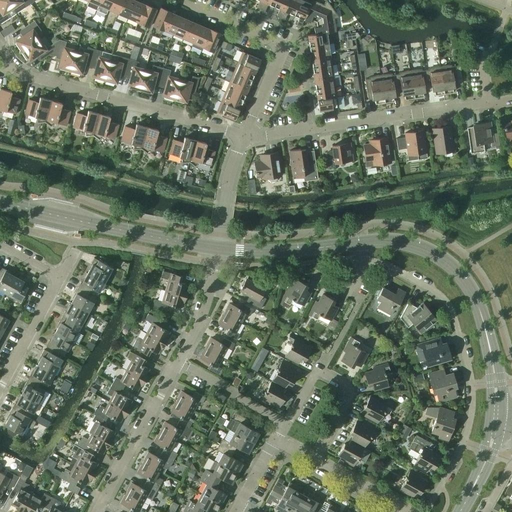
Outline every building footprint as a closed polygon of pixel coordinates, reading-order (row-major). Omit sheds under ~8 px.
[(0,0),(0,23),(16,13),(12,8),(6,0),(0,0)] [(6,0),(12,8),(16,13),(31,3),(28,0),(6,0)] [(86,5),(96,9),(100,0),(88,0),(86,5)] [(106,14),(108,9),(112,0),(100,0),(96,9),(106,14)] [(112,0),(108,9),(118,13),(123,0),(112,0)] [(123,0),(118,13),(128,18),(135,1),(131,0),(123,0)] [(273,7),(276,0),(264,0),(260,10),(265,11),(267,6),(269,5),(273,7)] [(280,18),(288,0),(276,0),(273,7),(278,9),(279,11),(276,16),(280,18)] [(293,15),(299,0),(288,0),(280,18),(284,20),(287,14),(289,13),(293,15)] [(311,0),(299,0),(293,15),(298,17),(298,19),(296,25),(300,27),(303,20),(311,2),(311,0)] [(318,20),(333,9),(326,0),(324,5),(311,0),(311,2),(303,20),(310,22),(310,21),(312,23),(314,19),(318,20)] [(128,18),(138,22),(145,6),(135,1),(128,18)] [(137,23),(148,27),(156,9),(149,6),(149,7),(145,6),(138,22),(137,23)] [(163,31),(164,30),(163,29),(170,13),(166,12),(167,11),(160,8),(153,26),(163,31)] [(327,33),(331,33),(336,32),(334,18),(339,18),(333,9),(318,20),(318,24),(314,25),(315,28),(314,28),(315,34),(315,35),(327,33)] [(163,29),(164,30),(173,34),(180,18),(170,13),(163,29)] [(173,34),(183,38),(190,22),(180,18),(173,34)] [(20,52),(39,39),(35,34),(41,31),(34,21),(20,30),(24,35),(16,41),(17,42),(15,43),(20,52)] [(183,38),(193,42),(200,26),(190,22),(183,38)] [(201,50),(202,48),(203,47),(210,30),(200,26),(193,42),(191,46),(201,50)] [(202,48),(213,52),(221,34),(214,31),(214,32),(210,30),(203,47),(202,48)] [(309,46),(328,44),(332,43),(331,33),(327,33),(315,35),(315,34),(307,35),(308,38),(306,40),(308,42),(309,46)] [(56,44),(55,42),(45,49),(39,39),(20,52),(26,60),(28,59),(29,60),(37,55),(40,60),(49,54),(53,55),(56,44)] [(69,72),(75,51),(64,48),(66,41),(59,40),(55,42),(56,44),(53,55),(61,57),(58,67),(60,67),(59,70),(69,72)] [(310,57),(330,54),(328,44),(309,46),(310,51),(308,53),(310,55),(310,57)] [(90,65),(94,49),(88,47),(87,51),(83,50),(82,53),(75,51),(69,72),(79,75),(80,73),(81,73),(84,64),(90,65)] [(104,82),(110,60),(99,57),(101,51),(94,49),(90,65),(96,67),(93,76),(95,77),(94,79),(104,82)] [(242,52),(238,62),(256,70),(256,68),(259,67),(258,64),(260,59),(242,52)] [(312,68),(331,65),(330,54),(310,57),(311,59),(309,61),(311,63),(312,68)] [(125,75),(129,59),(118,56),(116,62),(110,60),(104,82),(114,85),(114,82),(116,83),(119,73),(125,75)] [(139,91),(145,70),(138,68),(139,63),(138,61),(129,59),(125,75),(130,76),(128,86),(129,86),(129,89),(139,91)] [(238,62),(233,72),(251,80),(253,75),(256,74),(255,72),(256,70),(238,62)] [(159,84),(164,68),(152,65),(151,71),(145,70),(139,91),(149,94),(149,92),(151,92),(153,83),(159,84)] [(314,78),(333,76),(331,65),(312,68),(313,73),(311,75),(313,76),(314,78)] [(441,66),(439,66),(443,95),(449,94),(449,93),(453,92),(452,87),(458,86),(455,66),(451,66),(450,65),(441,66)] [(428,70),(425,70),(428,91),(433,90),(434,95),(438,94),(438,96),(443,95),(439,66),(438,66),(428,68),(428,70)] [(164,98),(173,101),(179,79),(168,76),(170,70),(164,68),(159,84),(165,86),(163,95),(164,96),(164,98)] [(224,80),(229,82),(247,90),(248,88),(250,87),(249,84),(251,80),(233,72),(228,70),(224,80)] [(399,74),(395,75),(398,95),(404,94),(404,99),(408,99),(408,100),(414,99),(409,70),(408,71),(398,73),(399,74)] [(411,70),(409,70),(414,99),(419,98),(419,97),(423,96),(422,92),(428,91),(425,70),(421,71),(421,70),(411,70)] [(380,75),(384,104),(389,103),(389,101),(393,101),(392,96),(398,95),(395,75),(391,75),(391,74),(381,75),(380,75)] [(379,103),(379,104),(384,104),(380,75),(378,75),(369,77),(369,78),(365,79),(368,100),(374,99),(375,104),(379,103)] [(173,101),(183,104),(184,101),(186,102),(188,92),(194,94),(199,78),(192,76),(190,82),(179,79),(173,101)] [(315,89),(335,86),(333,76),(314,78),(314,81),(312,83),(315,84),(315,89)] [(229,82),(225,92),(243,99),(245,95),(247,94),(246,92),(247,90),(229,82)] [(317,100),(336,97),(335,86),(315,89),(316,94),(314,96),(317,98),(317,100)] [(0,114),(0,115),(3,110),(16,114),(20,99),(10,96),(11,92),(0,88),(0,114)] [(225,92),(221,102),(239,109),(239,107),(242,106),(241,104),(243,99),(225,92)] [(37,123),(44,122),(50,100),(39,97),(38,102),(28,99),(24,114),(37,117),(37,123)] [(318,106),(319,111),(338,108),(336,97),(317,100),(317,102),(316,104),(318,106)] [(44,122),(50,126),(53,122),(66,126),(70,111),(60,108),(61,103),(50,100),(44,122)] [(216,112),(234,120),(236,115),(239,114),(238,111),(239,109),(221,102),(216,112)] [(85,136),(93,136),(99,114),(88,111),(86,115),(76,113),(72,127),(85,131),(85,136)] [(93,136),(98,140),(102,135),(114,139),(118,124),(108,121),(110,117),(99,114),(93,136)] [(468,128),(471,153),(485,151),(484,143),(491,142),(492,147),(500,146),(497,128),(491,129),(490,122),(480,124),(480,126),(468,128)] [(133,149),(141,149),(147,127),(136,124),(134,129),(125,126),(121,141),(133,144),(133,149)] [(432,129),(436,153),(453,151),(449,126),(432,129)] [(141,149),(147,153),(150,149),(162,152),(166,138),(156,135),(158,130),(147,127),(141,149)] [(417,154),(417,159),(427,158),(423,130),(404,133),(405,137),(396,138),(397,150),(406,148),(407,155),(417,154)] [(182,163),(189,162),(195,140),(184,137),(183,142),(173,139),(169,154),(181,157),(182,163)] [(189,162),(195,166),(198,162),(210,166),(214,151),(205,148),(206,143),(195,140),(189,162)] [(372,160),(373,165),(390,163),(387,140),(369,142),(370,144),(363,145),(366,161),(372,160)] [(326,153),(328,169),(335,168),(334,163),(343,162),(345,163),(349,162),(350,161),(352,160),(350,143),(332,146),(332,152),(326,153)] [(303,177),(304,181),(318,179),(313,151),(305,152),(305,149),(300,150),(299,149),(289,151),(293,178),(303,177)] [(268,179),(271,182),(274,181),(276,178),(276,177),(280,176),(277,156),(266,158),(266,155),(260,156),(260,161),(254,162),(256,171),(254,172),(255,174),(256,174),(256,178),(267,176),(268,179)] [(92,265),(87,274),(104,283),(112,268),(94,258),(90,265),(92,265)] [(0,290),(5,293),(14,276),(6,272),(6,270),(0,267),(0,290)] [(168,280),(165,291),(185,296),(187,290),(186,290),(187,285),(180,282),(181,277),(163,271),(161,278),(168,280)] [(81,281),(77,287),(89,294),(90,292),(97,296),(104,283),(87,274),(82,282),(81,281)] [(5,293),(20,302),(30,283),(23,280),(22,281),(14,276),(5,293)] [(248,302),(260,309),(266,299),(261,296),(265,289),(246,279),(242,286),(241,286),(240,288),(241,288),(239,291),(251,297),(248,302)] [(279,304),(287,308),(292,299),(303,305),(310,292),(305,289),(307,286),(295,279),(291,288),(288,287),(279,304)] [(76,294),(71,303),(88,312),(95,299),(88,296),(89,294),(77,287),(74,294),(76,294)] [(377,308),(391,315),(394,309),(396,310),(405,292),(398,288),(395,294),(382,287),(376,299),(380,301),(377,308)] [(152,306),(166,310),(168,304),(181,308),(182,302),(183,303),(185,296),(165,291),(162,302),(154,299),(152,306)] [(319,314),(331,320),(338,307),(332,304),(334,300),(322,294),(318,303),(316,301),(308,315),(316,320),(319,314)] [(62,317),(73,323),(74,321),(85,327),(91,316),(87,314),(88,312),(71,303),(66,311),(65,311),(62,317)] [(224,314),(241,323),(246,314),(250,315),(253,310),(242,304),(239,309),(229,303),(224,314)] [(412,323),(420,333),(436,320),(422,303),(416,308),(408,303),(400,318),(407,327),(412,323)] [(0,328),(3,330),(9,320),(0,314),(0,328)] [(146,333),(164,343),(167,338),(166,337),(169,332),(157,326),(160,320),(148,314),(145,320),(151,323),(146,333)] [(226,334),(236,340),(239,334),(236,332),(241,323),(224,314),(218,324),(229,329),(226,334)] [(55,332),(72,341),(79,329),(72,325),(73,323),(62,317),(58,323),(60,324),(55,332)] [(45,346),(64,356),(72,341),(55,332),(51,340),(49,340),(45,346)] [(132,346),(143,352),(146,347),(152,350),(158,353),(160,348),(161,349),(164,343),(146,333),(142,340),(139,338),(136,340),(132,346)] [(285,356),(298,364),(301,358),(304,360),(311,348),(302,344),(303,341),(290,334),(285,342),(291,345),(285,356)] [(205,348),(222,357),(227,348),(231,350),(234,344),(224,338),(221,343),(211,338),(205,348)] [(341,361),(352,367),(354,363),(360,366),(367,354),(356,347),(359,342),(351,338),(343,351),(345,352),(341,361)] [(428,358),(430,365),(450,359),(445,343),(441,344),(439,338),(415,345),(417,352),(418,352),(421,360),(428,358)] [(143,352),(149,355),(152,350),(146,347),(143,352)] [(207,369),(219,375),(222,370),(217,367),(222,357),(205,348),(200,358),(210,363),(207,369)] [(37,365),(54,375),(62,360),(44,350),(40,356),(42,357),(37,365)] [(131,360),(126,370),(144,380),(147,375),(146,374),(149,369),(143,366),(146,361),(129,352),(126,357),(131,360)] [(271,381),(284,388),(287,383),(291,385),(297,373),(289,369),(290,367),(282,362),(271,381)] [(372,384),(374,391),(388,387),(384,374),(390,373),(387,364),(373,368),(373,370),(364,373),(368,386),(372,384)] [(27,379),(39,385),(40,384),(47,387),(54,375),(37,365),(32,374),(31,373),(27,379)] [(436,393),(439,402),(456,397),(452,384),(455,383),(452,373),(445,375),(443,369),(428,374),(430,379),(429,380),(433,394),(436,393)] [(115,377),(112,383),(123,389),(125,384),(137,390),(140,385),(141,386),(144,380),(126,370),(120,380),(115,377)] [(21,395),(38,404),(45,391),(38,387),(39,385),(27,379),(24,385),(26,386),(21,395)] [(270,403),(279,407),(285,396),(281,394),(284,388),(271,381),(261,400),(269,405),(270,403)] [(112,395),(108,402),(127,412),(130,406),(129,406),(132,401),(120,394),(123,389),(112,383),(107,393),(112,395)] [(181,391),(176,401),(195,412),(200,402),(202,403),(205,397),(195,392),(192,397),(181,391)] [(213,397),(222,402),(225,397),(216,392),(213,397)] [(15,402),(12,408),(30,419),(38,404),(21,395),(16,403),(15,402)] [(364,416),(377,423),(383,412),(388,415),(393,406),(379,399),(378,401),(370,397),(363,408),(367,410),(364,416)] [(181,417),(178,422),(188,428),(192,422),(190,421),(195,412),(176,401),(170,411),(181,417)] [(93,414),(95,415),(105,421),(108,415),(120,422),(123,417),(124,417),(127,412),(108,402),(105,408),(100,406),(98,409),(96,408),(93,414)] [(438,437),(447,441),(453,423),(450,422),(454,412),(439,407),(427,407),(425,413),(436,416),(431,432),(439,435),(438,437)] [(8,433),(12,436),(15,435),(17,432),(21,435),(26,426),(31,429),(35,422),(30,419),(12,408),(8,414),(10,415),(4,425),(9,428),(7,431),(8,433)] [(234,432),(253,443),(259,433),(247,427),(250,421),(236,413),(233,419),(239,423),(234,432)] [(97,423),(91,433),(110,443),(113,438),(112,437),(114,432),(102,426),(105,421),(95,415),(92,421),(97,423)] [(350,440),(363,447),(374,428),(366,424),(365,426),(356,421),(350,433),(353,435),(350,440)] [(165,422),(159,432),(177,441),(180,435),(185,438),(190,429),(188,428),(178,422),(175,428),(165,422)] [(164,448),(161,453),(173,460),(177,454),(171,451),(177,441),(159,432),(154,442),(164,448)] [(219,444),(233,452),(236,447),(248,453),(253,443),(234,432),(229,442),(222,439),(219,444)] [(79,440),(76,445),(88,452),(91,447),(103,453),(106,448),(107,449),(110,443),(91,433),(88,440),(82,436),(80,440),(79,440)] [(413,465),(426,472),(429,466),(433,468),(440,456),(431,451),(435,445),(416,435),(409,448),(419,454),(413,465)] [(345,462),(353,467),(363,447),(350,440),(347,446),(344,444),(337,455),(346,460),(345,462)] [(217,463),(237,474),(242,463),(231,457),(233,452),(219,444),(216,450),(223,453),(217,463)] [(74,465),(92,475),(95,469),(94,469),(97,464),(90,460),(93,455),(88,452),(76,445),(73,451),(74,452),(72,456),(77,459),(74,465)] [(143,462),(160,472),(163,467),(167,469),(169,468),(173,460),(161,453),(158,458),(148,452),(143,462)] [(145,483),(157,490),(162,480),(157,477),(160,472),(143,462),(137,472),(147,478),(145,483)] [(202,475),(217,483),(219,478),(231,484),(237,474),(217,463),(212,473),(205,469),(202,475)] [(59,477),(69,483),(71,484),(74,479),(86,485),(88,480),(89,481),(92,475),(74,465),(70,471),(65,469),(64,472),(62,471),(59,477)] [(400,490),(412,497),(416,491),(419,493),(426,482),(417,477),(418,475),(410,470),(400,490)] [(0,495),(5,486),(11,489),(17,477),(7,471),(4,476),(0,473),(0,495)] [(201,494),(220,504),(226,494),(214,488),(217,483),(202,475),(199,480),(206,484),(201,494)] [(21,511),(31,493),(25,489),(28,484),(24,482),(25,481),(19,477),(12,490),(18,493),(11,505),(16,507),(16,508),(21,511)] [(272,490),(297,504),(302,494),(297,492),(299,488),(289,483),(286,487),(282,484),(284,481),(278,478),(272,490)] [(69,483),(66,489),(76,494),(80,489),(71,484),(69,483)] [(126,493),(143,502),(146,497),(151,500),(157,490),(145,483),(142,489),(131,483),(126,493)] [(290,511),(292,511),(297,504),(272,490),(265,502),(270,505),(272,501),(277,504),(275,508),(281,511),(286,511),(287,510),(290,511)] [(34,511),(39,504),(44,507),(50,497),(44,493),(41,498),(31,493),(21,511),(22,511),(34,511)] [(128,511),(144,511),(146,510),(140,508),(143,502),(126,493),(120,503),(131,509),(128,511)] [(312,511),(318,511),(319,511),(322,505),(317,503),(319,499),(309,493),(307,497),(302,494),(297,504),(312,511)] [(186,505),(197,511),(200,511),(203,508),(209,511),(215,511),(220,504),(201,494),(195,503),(189,500),(186,505)] [(61,511),(63,510),(57,507),(60,502),(50,497),(44,507),(49,510),(48,511),(61,511)] [(493,508),(499,511),(502,506),(496,503),(493,508)]
